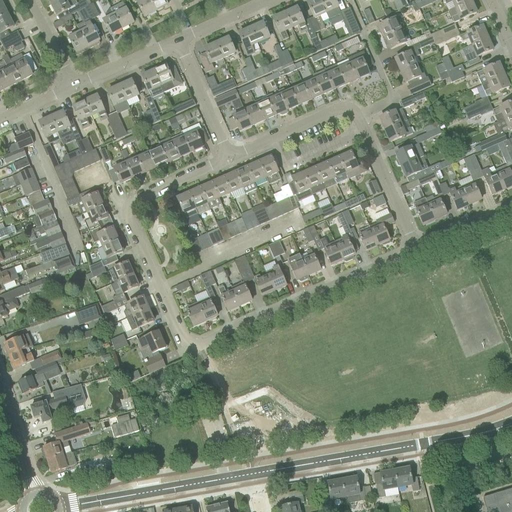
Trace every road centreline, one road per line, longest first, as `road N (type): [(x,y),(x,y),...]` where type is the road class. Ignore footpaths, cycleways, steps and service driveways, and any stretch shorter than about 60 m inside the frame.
road 1 (residential): [(201,346),(180,339),(130,209),(227,158)]
road 2 (tertiary): [(251,475),(511,423)]
road 3 (residential): [(201,346),(415,255)]
road 4 (tertiary): [(57,509),(251,475)]
road 5 (residential): [(415,255),(356,115)]
road 6 (residential): [(227,158),(338,108),(356,115)]
road 7 (residential): [(227,158),(177,41)]
